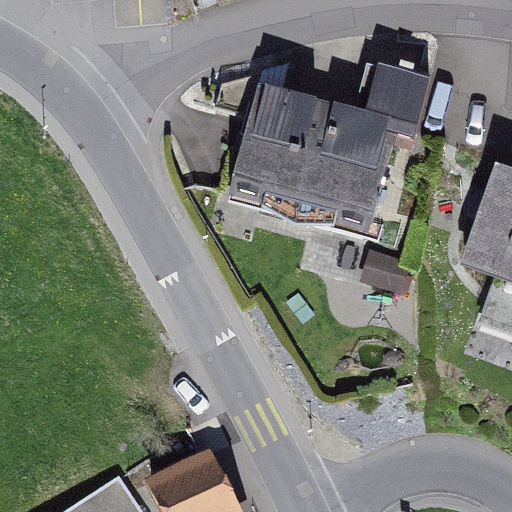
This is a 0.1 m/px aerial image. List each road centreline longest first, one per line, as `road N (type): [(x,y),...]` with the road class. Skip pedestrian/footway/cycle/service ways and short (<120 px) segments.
road 1 (residential): [(86,121),(215,44),(315,13),(451,6),(511,15)]
road 2 (residential): [(307,511),(130,186),(86,121)]
road 3 (residential): [(331,511),(395,477),(442,468),(511,498)]
